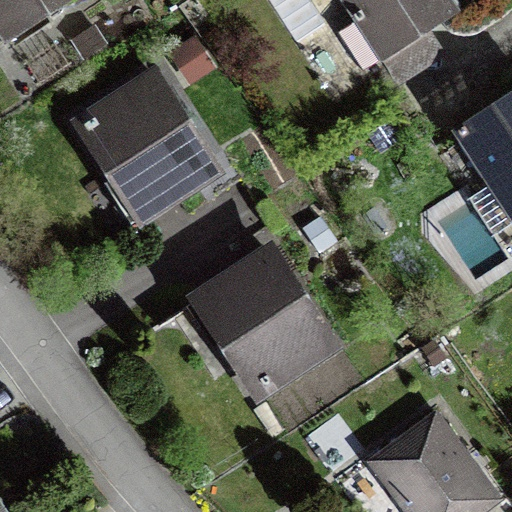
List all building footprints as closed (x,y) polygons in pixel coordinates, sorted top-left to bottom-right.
[(0,0),(0,42),(64,0),(0,0)] [(457,11),(450,0),(342,0),(355,20),(339,31),(364,70),(457,11)] [(191,43),(164,60),(184,90),(211,72),(191,43)] [(141,216),(213,170),(192,138),(187,141),(170,115),(176,112),(153,77),(81,124),(141,216)] [(511,92),(454,130),(489,185),(511,218),(511,92)] [(493,236),(511,223),(511,218),(489,185),(468,198),(493,236)] [(258,392),(329,345),(307,310),(302,314),(285,288),(290,285),(269,253),(198,299),(258,392)] [(372,462),(409,511),(477,511),(496,499),(435,416),(372,462)]
